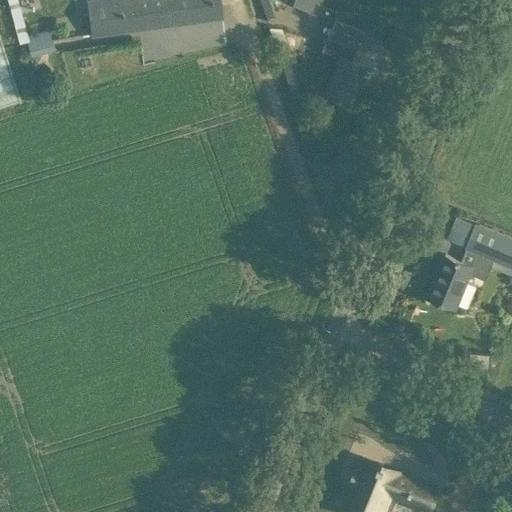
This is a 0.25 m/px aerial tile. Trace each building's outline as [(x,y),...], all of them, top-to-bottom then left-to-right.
[(88,15),(91,34),(221,16),(219,0),(88,0),(86,0),(88,15)] [(260,0),(266,19),(274,16),(271,4),(269,4),(267,0),(260,0)] [(292,0),(291,4),(315,14),(320,0),(292,0)] [(326,92),(349,102),(365,65),(351,59),(363,31),(335,19),(323,49),(341,56),(326,92)] [(268,25),(293,98),(301,96),(285,49),(288,48),(282,27),(268,25)] [(25,35),(31,56),(54,51),(48,29),(25,35)] [(0,105),(20,99),(0,35),(0,105)] [(318,90),(301,91),(302,105),(319,104),(318,90)] [(312,110),(306,112),(308,120),(315,118),(312,110)] [(313,121),(309,126),(313,130),(318,125),(313,121)] [(427,296),(455,307),(470,271),(486,278),(491,266),(511,274),(511,237),(477,223),(461,260),(445,253),(427,296)] [(353,482),(344,503),(360,509),(359,511),(362,511),(364,511),(365,511),(366,511),(382,511),(390,492),(406,498),(409,490),(411,491),(413,486),(411,486),(414,477),(399,471),(384,465),(384,463),(379,461),(378,463),(363,457),(358,469),(356,468),(350,481),(353,482)]
